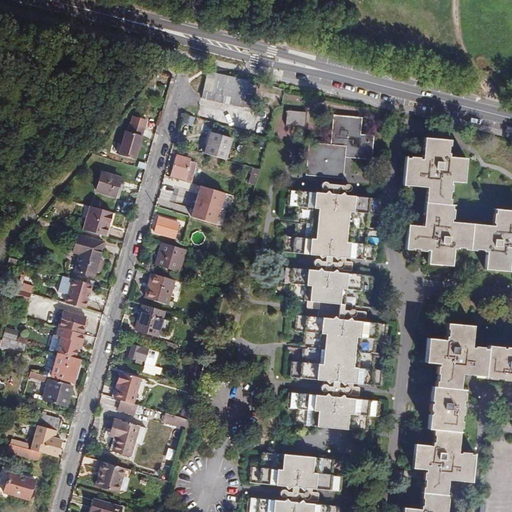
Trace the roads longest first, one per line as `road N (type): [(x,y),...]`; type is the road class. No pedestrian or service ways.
road 1 (residential): [(184,72),(56,511)]
road 2 (tertiary): [(122,18),(253,60),(342,73)]
road 3 (tertiary): [(342,73),(122,18)]
road 4 (tertiary): [(511,118),(342,73)]
road 5 (track): [(43,202),(134,90)]
